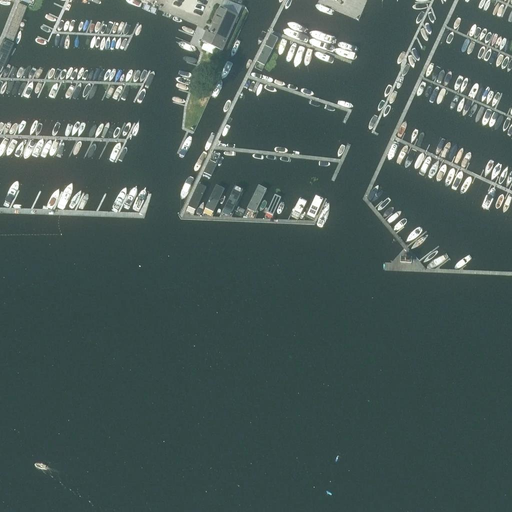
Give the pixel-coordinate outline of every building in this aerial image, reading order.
[(26,8),(18,4),(3,41),(12,45),(26,8)] [(357,20),(314,5),(311,12),(353,30),(357,20)] [(222,50),(238,16),(222,9),(213,27),(216,28),(213,34),(207,31),(203,41),(222,50)] [(0,74),(13,45),(3,41),(0,48),(0,74)] [(272,51),(264,47),(254,69),(262,73),(272,51)] [(256,83),(248,79),(235,105),(245,109),(256,83)] [(220,157),(213,153),(201,179),(208,182),(220,157)] [(207,188),(198,184),(186,212),(194,216),(207,188)] [(224,191),(216,187),(205,211),(213,215),(224,191)] [(243,192),(235,188),(223,211),(232,215),(243,192)] [(264,197),(258,194),(248,217),(254,219),(264,197)] [(282,198),(275,195),(265,217),(272,220),(282,198)] [(298,218),(304,221),(313,201),(307,197),(298,218)]
